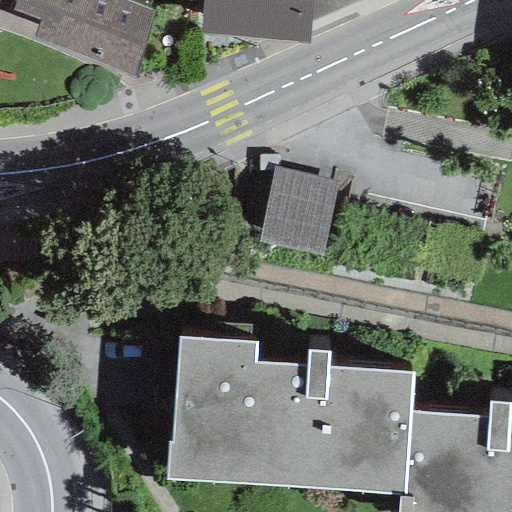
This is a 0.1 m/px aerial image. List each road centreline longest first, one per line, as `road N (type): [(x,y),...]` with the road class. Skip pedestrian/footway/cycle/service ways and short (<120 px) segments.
road 1 (tertiary): [(472,0),(176,134),(53,168),(0,173)]
road 2 (tertiary): [(0,400),(30,433),(49,511)]
